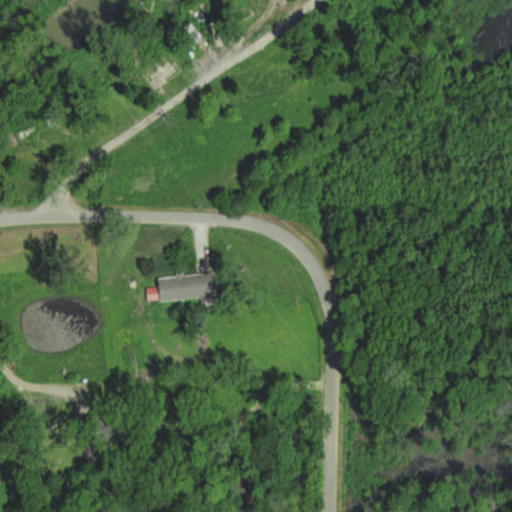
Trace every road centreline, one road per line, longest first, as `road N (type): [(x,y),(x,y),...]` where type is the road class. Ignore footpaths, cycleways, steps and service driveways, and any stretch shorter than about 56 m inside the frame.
road 1 (residential): [(326,511),(331,316),(316,268),(296,245),(233,220),(0,218)]
road 2 (residential): [(42,215),(92,166),(317,0)]
